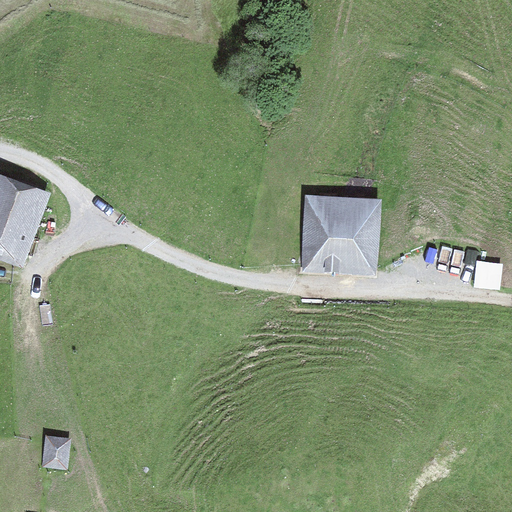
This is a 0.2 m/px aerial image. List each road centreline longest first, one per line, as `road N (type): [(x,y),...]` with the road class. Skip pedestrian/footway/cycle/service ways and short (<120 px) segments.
road 1 (track): [(0,151),(26,157),(129,233),(201,269),(264,283),(511,299)]
road 2 (track): [(102,214),(48,257),(30,290),(30,340)]
